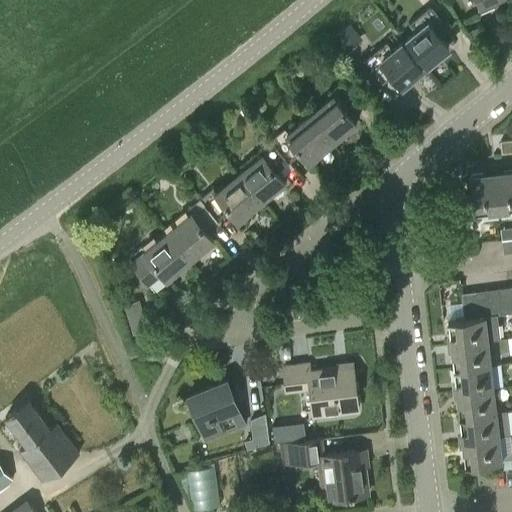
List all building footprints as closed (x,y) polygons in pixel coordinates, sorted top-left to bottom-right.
[(498,0),(474,0),(479,9),(498,0)] [(409,41),(406,43),(422,63),(425,60),(428,63),(448,47),(439,35),(449,27),(430,4),(408,23),(415,31),(407,38),(409,41)] [(350,25),(335,37),(345,50),(360,37),(350,25)] [(477,27),(469,31),(472,38),(481,34),(477,27)] [(419,65),(422,63),(406,43),(403,45),(401,42),(393,49),(386,41),(364,59),(382,81),(392,73),(401,85),(422,68),(419,65)] [(332,97),(311,114),(333,142),(355,124),(347,114),(359,103),(342,82),(328,93),(332,97)] [(333,142),(311,114),(287,133),(284,130),(272,139),(290,161),(301,152),(309,162),(333,142)] [(290,161),(272,139),(257,151),(261,155),(240,172),(263,200),(284,182),(276,172),(290,161)] [(511,143),(511,140),(501,141),(502,152),(511,151),(511,143)] [(511,168),(493,171),(498,208),(511,206),(511,168)] [(474,211),(498,208),(493,171),(469,174),(471,193),(459,194),(462,219),(475,218),(474,211)] [(263,200),(240,172),(216,192),(213,188),(201,198),(218,220),(230,210),(238,220),(263,200)] [(218,220),(201,198),(186,210),(190,214),(169,231),(191,259),(213,241),(205,231),(218,220)] [(191,259),(169,231),(142,253),(139,249),(129,258),(154,289),(191,259)] [(503,253),(511,252),(511,239),(501,240),(503,253)] [(497,288),(500,313),(511,311),(511,307),(510,286),(497,288)] [(497,288),(485,289),(488,314),(496,314),(500,313),(497,288)] [(485,289),(473,291),(476,316),(488,314),(485,289)] [(460,292),(463,317),(476,316),(473,291),(460,292)] [(139,299),(123,304),(132,333),(148,327),(139,299)] [(447,319),(450,344),(487,339),(499,338),(496,314),(488,314),(476,316),(463,317),(447,319)] [(450,344),(452,368),(490,363),(487,339),(450,344)] [(311,387),(315,415),(359,409),(353,365),(310,371),(309,363),(284,366),(288,390),(311,387)] [(452,368),(455,391),(493,387),(490,363),(452,368)] [(187,396),(205,439),(244,423),(226,380),(187,396)] [(455,391),(458,415),(495,411),(493,387),(455,391)] [(20,450),(42,480),(79,452),(57,423),(50,428),(28,399),(5,417),(27,445),(20,450)] [(458,415),(460,439),(498,435),(506,434),(503,410),(495,411),(458,415)] [(253,438),(244,440),(247,448),(269,442),(265,412),(250,418),(253,438)] [(274,441),(290,439),(288,424),(272,426),(274,441)] [(501,459),(498,435),(460,439),(463,464),(501,459)] [(324,454),(322,438),(284,443),(286,463),(319,459),(324,498),(368,493),(364,461),(363,461),(361,449),(324,454)] [(212,462),(186,467),(193,508),(220,503),(212,462)] [(0,487),(11,479),(0,463),(0,487)]
